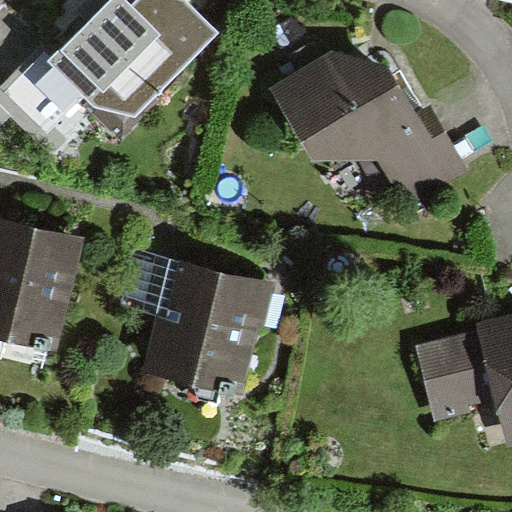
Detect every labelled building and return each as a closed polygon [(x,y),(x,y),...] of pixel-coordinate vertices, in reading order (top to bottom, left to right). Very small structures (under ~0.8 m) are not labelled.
[(184,0),(138,0),(133,5),(127,0),(110,0),(53,55),(41,44),(0,88),(0,103),(55,157),(97,116),(123,142),(162,102),(156,97),(218,32),(186,0),(184,0)] [(334,59),(275,93),(312,159),(376,161),(408,213),(468,182),(431,115),(420,121),(388,64),(334,59)] [(79,239),(0,219),(0,329),(55,343),(79,239)] [(267,283),(176,261),(167,300),(150,369),(235,389),(251,322),(257,324),(267,283)] [(511,314),(413,342),(436,424),(495,408),(507,449),(511,447),(511,314)]
